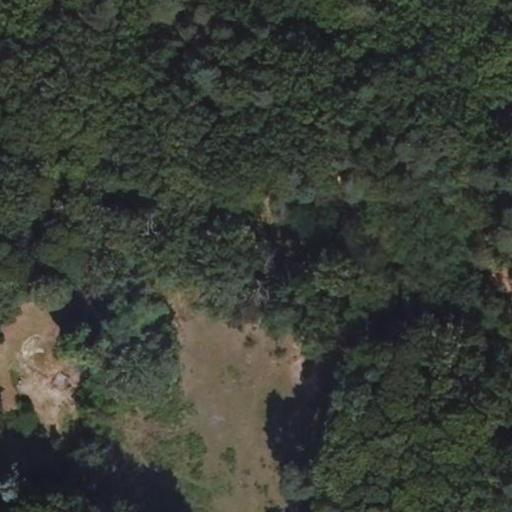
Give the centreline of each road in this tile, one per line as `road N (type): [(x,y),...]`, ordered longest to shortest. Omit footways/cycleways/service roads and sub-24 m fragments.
road 1 (track): [(0,216),(393,45),(477,0)]
road 2 (track): [(310,0),(511,109)]
